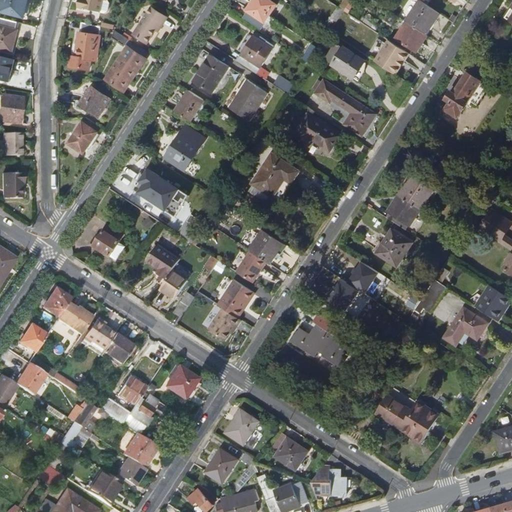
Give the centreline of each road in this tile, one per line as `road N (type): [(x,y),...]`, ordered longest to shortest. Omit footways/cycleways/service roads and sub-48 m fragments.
road 1 (residential): [(484,0),(235,377)]
road 2 (residential): [(215,0),(58,236)]
road 3 (residential): [(56,0),(44,50),(49,205),(58,236)]
road 4 (residential): [(235,377),(426,500)]
road 5 (residential): [(47,252),(235,377)]
road 6 (residential): [(511,366),(450,460),(441,489),(426,500)]
road 7 (residential): [(235,377),(148,511)]
